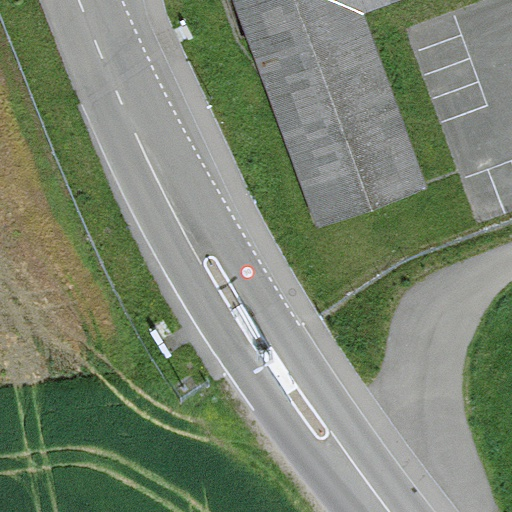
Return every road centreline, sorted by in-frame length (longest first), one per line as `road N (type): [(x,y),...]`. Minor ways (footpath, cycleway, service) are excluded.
road 1 (track): [(413,511),(419,370),(444,292),(511,263)]
road 2 (unclassified): [(393,511),(272,348)]
